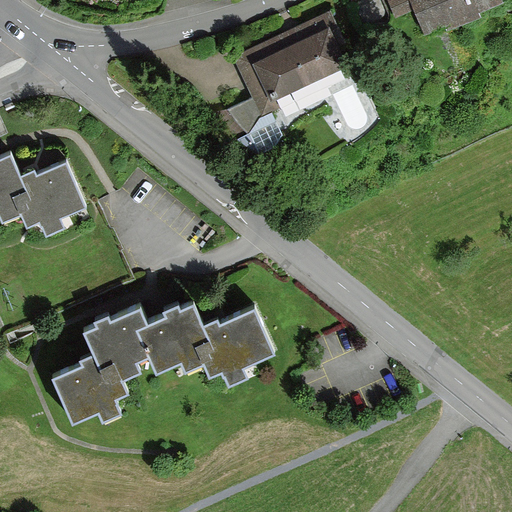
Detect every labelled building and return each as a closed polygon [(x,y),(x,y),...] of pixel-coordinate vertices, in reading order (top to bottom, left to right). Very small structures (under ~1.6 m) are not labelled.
[(498,0),(417,0),(430,30),(498,0)] [(352,61),(329,14),(238,57),(261,105),(352,61)] [(0,210),(3,218),(23,210),(29,223),(41,218),(46,231),(66,223),(62,214),(88,203),(70,158),(40,171),(38,167),(23,173),(13,150),(0,155),(0,210)] [(138,324),(150,350),(157,366),(182,355),(187,365),(205,358),(211,372),(225,366),(230,377),(249,369),(245,359),(276,346),(258,305),(223,319),(220,312),(204,319),(196,300),(182,306),(180,300),(166,306),(168,311),(149,320),(138,324)] [(137,356),(150,350),(138,324),(149,320),(141,303),(111,316),(109,311),(97,316),(99,321),(87,326),(96,349),(85,354),(87,359),(55,372),(74,416),(100,405),(104,415),(122,407),(115,393),(130,387),(125,374),(142,367),(137,356)]
